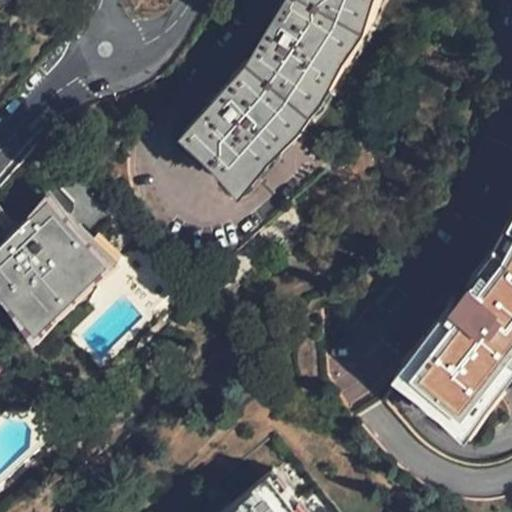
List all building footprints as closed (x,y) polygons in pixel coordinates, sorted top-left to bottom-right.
[(382,17),(387,0),(294,0),(263,50),(231,81),(200,110),(256,170),(327,100),(382,17)] [(0,292),(26,321),(94,257),(43,202),(0,240),(0,292)] [(511,209),(491,248),(402,358),(464,408),(511,348),(511,209)] [(511,348),(464,408),(402,358),(396,365),(473,427),(511,379),(511,348)] [(297,511),(293,506),(297,503),(272,473),(224,511),(297,511)]
